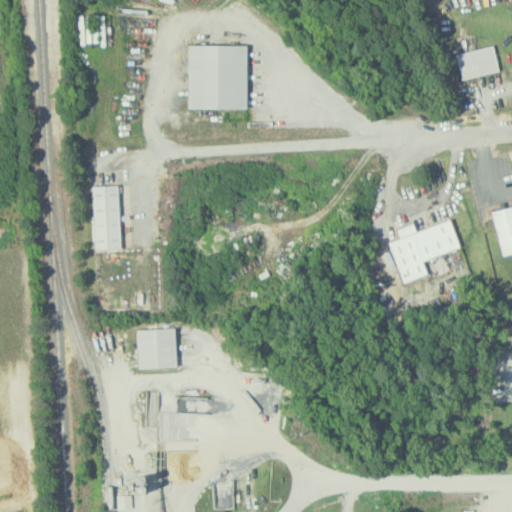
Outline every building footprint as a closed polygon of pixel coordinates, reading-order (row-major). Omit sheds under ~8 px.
[(245,43),(187,44),(187,108),(246,107),(245,43)] [(498,70),(492,44),(455,54),(461,79),(498,70)] [(118,184),(91,185),(93,249),(119,248),(118,184)] [(501,255),(511,252),(511,205),(490,211),(501,255)] [(401,282),(427,274),(422,259),(459,247),(450,218),(416,229),(413,222),(396,228),(399,237),(388,241),(401,282)] [(135,329),(136,368),(175,367),(174,327),(135,329)]
